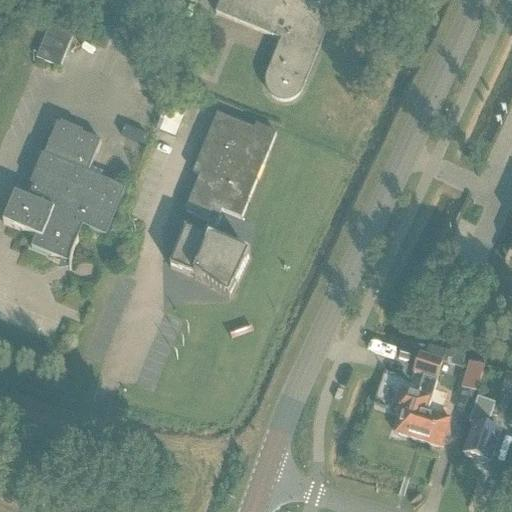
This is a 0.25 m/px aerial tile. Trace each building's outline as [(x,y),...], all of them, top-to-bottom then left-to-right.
[(221,0),(216,14),(282,41),(266,80),(266,83),(267,87),(268,90),(269,94),(271,96),(276,99),(280,101),(284,102),(287,101),(290,101),(293,100),(295,98),(300,93),(301,90),(325,32),(319,30),(331,0),(221,0)] [(73,35),(50,25),(36,59),(59,69),(73,35)] [(154,129),(173,137),(181,116),(162,109),(154,129)] [(218,116),(194,175),(201,177),(186,213),(208,222),(202,238),(185,231),(170,268),(193,278),(229,304),(250,258),(210,242),(222,211),(242,220),(277,135),(257,127),(255,131),(218,116)] [(104,233),(122,189),(89,175),(102,144),(58,126),(33,187),(34,187),(29,200),(16,195),(4,224),(37,238),(32,250),(70,265),(70,271),(71,271),(72,261),(74,252),(79,242),(78,241),(77,243),(72,241),(80,223),(104,233)] [(443,361),(419,353),(413,373),(436,381),(443,361)] [(476,395),(484,367),(469,364),(461,391),(476,395)] [(396,434),(419,442),(438,382),(425,378),(419,396),(402,390),(396,411),(402,413),(396,434)] [(445,393),(435,390),(419,442),(442,449),(451,421),(436,416),(441,401),(442,401),(445,393)] [(475,460),(477,463),(482,465),(486,464),(489,465),(500,433),(487,429),(495,406),(477,400),(468,425),(474,428),(464,456),(475,460)]
